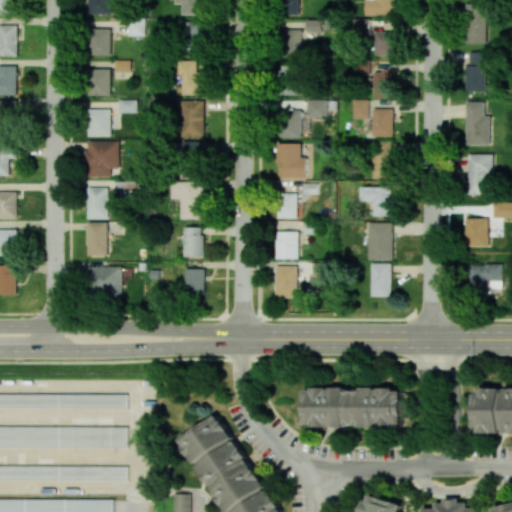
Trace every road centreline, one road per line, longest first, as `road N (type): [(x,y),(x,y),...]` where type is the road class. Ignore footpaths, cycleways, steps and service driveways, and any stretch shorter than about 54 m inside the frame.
road 1 (residential): [(55,351),(54,0)]
road 2 (residential): [(432,338),(432,0)]
road 3 (residential): [(243,337),(243,0)]
road 4 (secondary): [(243,337),(511,338)]
road 5 (secondary): [(0,350),(186,348),(243,337)]
road 6 (secondary): [(243,337),(0,325)]
